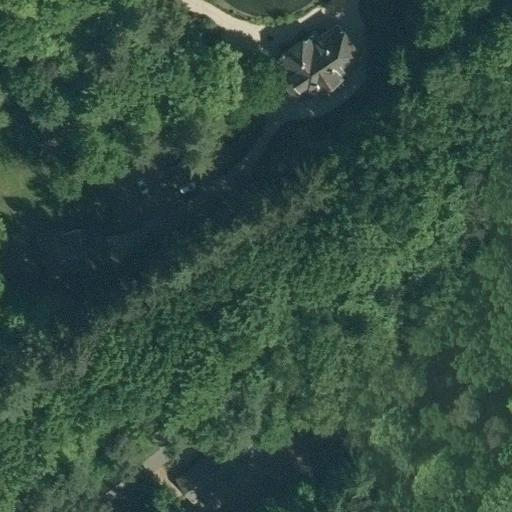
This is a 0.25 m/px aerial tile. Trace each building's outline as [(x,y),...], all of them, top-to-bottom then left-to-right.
[(291,72),(281,78),(294,97),(304,91),(307,96),(322,86),(328,94),(345,82),(340,74),(339,73),(361,58),(338,24),(314,40),(311,34),(280,55),(291,72)] [(28,74),(23,76),(12,81),(30,123),(43,117),(46,116),(28,74)] [(237,100),(225,108),(234,123),(246,115),(237,100)] [(61,229),(38,236),(50,276),(88,265),(77,230),(63,234),(61,229)] [(150,472),(190,440),(217,417),(198,395),(171,417),(131,448),(150,472)] [(194,503),(268,446),(249,421),(175,478),(194,503)] [(95,485),(108,501),(137,477),(125,461),(95,485)]
